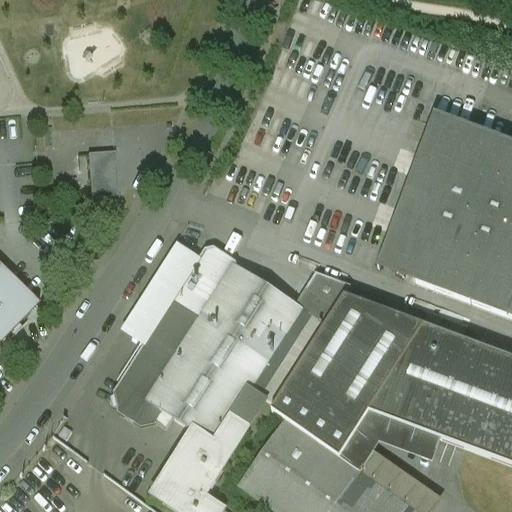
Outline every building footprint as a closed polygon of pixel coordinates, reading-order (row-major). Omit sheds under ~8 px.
[(511,147),(468,131),(411,285),(511,321),(511,147)] [(116,156),(88,159),(92,209),(119,207),(116,156)] [(120,335),(147,351),(203,264),(177,247),(120,335)] [(122,390),(146,405),(234,268),(210,253),(203,264),(147,351),(122,390)] [(303,313),(296,308),(234,268),(146,405),(161,415),(194,437),(229,459),(265,403),(251,394),(303,313)] [(0,342),(10,336),(12,338),(20,329),(18,328),(37,308),(0,271),(0,342)] [(275,407),(343,300),(351,289),(316,277),(296,308),(303,313),(251,394),(265,403),(275,407)] [(511,360),(343,300),(275,407),(271,413),(285,423),(338,461),(368,415),(511,468),(511,360)] [(154,425),(161,415),(146,405),(122,390),(122,389),(116,397),(120,415),(141,428),(154,425)] [(411,511),(338,461),(285,423),(238,489),(271,511),(411,511)] [(229,459),(194,437),(189,445),(183,446),(183,454),(177,464),(212,486),(229,459)] [(212,486),(177,464),(176,463),(153,499),(172,511),(220,511),(204,501),(213,487),(212,486)]
